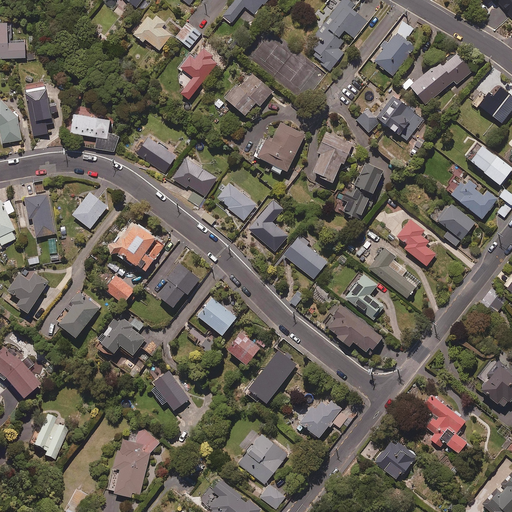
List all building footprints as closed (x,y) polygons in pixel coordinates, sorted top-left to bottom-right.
[(234,0),(223,15),(232,23),(244,7),(254,14),(262,4),(264,5),(267,0),(234,0)] [(349,0),(334,0),(340,3),(315,35),(323,41),(313,55),(331,69),(344,52),(338,48),(344,41),(338,38),(344,31),(355,39),(368,22),(353,10),(356,5),(349,0)] [(511,0),(482,0),(483,1),(484,0),(497,0),(511,17),(511,0)] [(167,23),(158,15),(154,20),(149,16),(134,34),(144,42),(146,39),(160,50),(172,35),(163,27),(167,23)] [(413,28),(401,21),(395,31),(407,38),(413,28)] [(9,23),(0,22),(0,58),(27,58),(26,41),(9,41),(9,23)] [(202,33),(188,22),(176,37),(191,48),(202,33)] [(415,47),(395,32),(373,61),(392,76),(415,47)] [(220,61),(205,49),(196,60),(191,56),(182,67),(185,70),(178,79),(187,86),(182,92),(190,99),(220,61)] [(472,72),(457,54),(442,67),(438,62),(409,87),(424,105),(453,81),(456,85),(472,72)] [(274,91),(253,73),(242,87),(238,84),(226,97),(247,114),(257,103),(261,106),(274,91)] [(24,93),(23,93),(32,137),(46,134),(45,124),(51,123),(49,113),(57,112),(55,102),(48,103),(45,85),(24,90),(24,93)] [(511,109),(511,97),(508,94),(503,101),(495,94),(483,109),(501,124),(511,109)] [(425,118),(392,95),(376,118),(408,142),(425,118)] [(4,100),(1,104),(0,103),(0,126),(3,143),(22,140),(18,116),(4,100)] [(379,122),(365,109),(355,119),(369,132),(379,122)] [(112,120),(75,113),(72,132),(98,137),(97,148),(117,151),(119,135),(110,133),(112,120)] [(307,134),(282,122),(273,141),(267,139),(259,157),(275,164),(273,169),(282,173),(284,168),(289,171),(307,134)] [(354,143),(328,132),(320,150),(314,148),(304,169),(313,173),(310,180),(331,189),(343,162),(346,163),(354,143)] [(177,155),(149,137),(138,155),(166,173),(177,155)] [(496,158),(482,146),(470,162),(499,185),(511,169),(511,168),(497,156),(496,158)] [(218,178),(187,157),(173,179),(187,188),(189,185),(206,196),(218,178)] [(385,170),(364,161),(353,188),(349,186),(339,209),(355,215),(357,211),(363,214),(373,193),(375,194),(385,170)] [(477,186),(469,180),(464,186),(460,182),(450,195),(481,220),(498,199),(488,191),(484,196),(474,189),(477,186)] [(258,204),(231,182),(217,199),(245,221),(258,204)] [(511,207),(511,195),(504,189),(499,197),(505,202),(497,212),(504,218),(511,207)] [(109,206),(91,192),(74,214),(91,228),(109,206)] [(205,198),(194,192),(189,200),(199,207),(205,198)] [(57,234),(50,193),(26,197),(30,218),(34,217),(37,237),(57,234)] [(15,211),(9,197),(0,201),(0,241),(2,246),(16,239),(13,231),(16,230),(9,214),(15,211)] [(285,209),(274,199),(249,229),(276,252),(290,235),(274,222),(285,209)] [(475,223),(450,203),(436,220),(448,230),(444,236),(456,246),(475,223)] [(120,253),(147,271),(156,258),(148,253),(159,237),(133,219),(111,250),(119,255),(120,253)] [(425,230),(411,219),(398,236),(408,243),(405,247),(428,265),(437,254),(427,246),(430,241),(422,235),(425,230)] [(109,230),(114,234),(121,227),(116,222),(109,230)] [(311,240),(303,233),(286,255),(315,278),(329,261),(308,244),(311,240)] [(397,256),(386,248),(370,268),(408,298),(421,281),(394,259),(397,256)] [(121,268),(111,261),(108,267),(117,273),(121,268)] [(201,279),(181,262),(168,279),(171,281),(160,294),(175,307),(187,293),(189,294),(201,279)] [(379,284),(362,271),(349,288),(352,291),(346,298),(373,319),(384,305),(371,295),(379,284)] [(49,282),(35,273),(30,280),(20,274),(10,289),(23,297),(19,304),(30,312),(49,282)] [(136,290),(117,275),(106,289),(125,304),(136,290)] [(507,300),(492,288),(480,303),(495,315),(507,300)] [(100,308),(79,291),(71,301),(75,305),(61,324),(78,337),(100,308)] [(304,296),(298,291),(291,301),(297,306),(304,296)] [(238,317),(214,297),(193,322),(207,334),(213,327),(223,335),(238,317)] [(385,337),(344,305),(327,327),(351,346),(355,341),(368,351),(372,347),(375,349),(385,337)] [(146,323),(134,313),(128,320),(141,329),(146,323)] [(140,330),(122,317),(118,322),(115,319),(100,339),(104,342),(100,348),(113,357),(122,345),(135,355),(147,339),(138,333),(140,330)] [(262,347),(243,332),(229,349),(248,365),(262,347)] [(22,363),(7,347),(0,354),(0,373),(24,400),(41,384),(28,370),(35,364),(28,357),(22,363)] [(499,410),(507,401),(511,404),(511,371),(506,366),(509,363),(498,354),(478,378),(485,383),(477,392),(499,410)] [(191,398),(170,371),(154,383),(158,387),(153,391),(164,404),(169,401),(183,420),(196,410),(188,400),(191,398)] [(467,421),(434,395),(427,403),(439,412),(428,427),(435,433),(431,439),(441,447),(445,442),(460,453),(469,442),(458,433),(467,421)] [(343,408),(333,400),(328,406),(323,401),(318,408),(315,406),(301,422),(321,438),(333,422),(340,427),(349,417),(341,411),(343,408)] [(61,420),(47,414),(34,446),(41,448),(39,454),(55,460),(68,429),(59,425),(61,420)] [(161,442),(146,429),(141,430),(137,442),(123,438),(109,491),(132,497),(133,492),(141,494),(152,453),(161,442)] [(289,454),(263,433),(239,463),(266,484),(289,454)] [(418,456),(394,437),(375,461),(399,480),(418,456)] [(511,511),(511,473),(485,504),(493,511),(511,511)] [(223,479),(215,491),(223,497),(211,511),(261,511),(264,509),(223,479)] [(286,497),(270,484),(260,497),(276,510),(286,497)]
